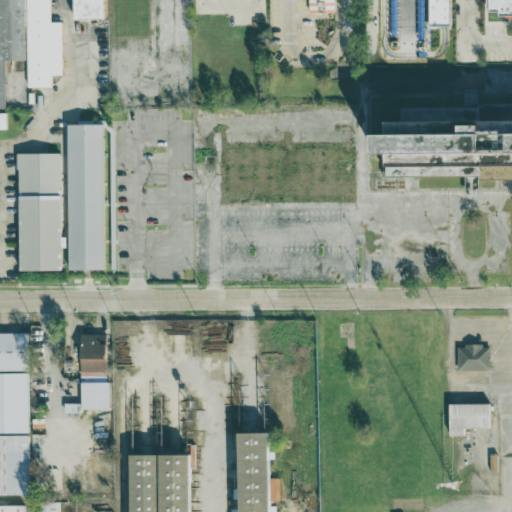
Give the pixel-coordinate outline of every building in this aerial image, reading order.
[(26,62),(25,0),(0,0),(0,109),(5,110),(5,62),(26,62)] [(26,0),(27,89),(52,88),(52,76),(62,76),(61,22),(51,23),(50,0),(26,0)] [(105,0),(74,0),(75,21),(106,21),(105,0)] [(112,57),(110,0),(153,0),(155,56),(112,57)] [(307,0),(308,14),(335,13),(334,0),(307,0)] [(430,0),(430,27),(451,27),(451,0),(430,0)] [(511,0),(487,0),(487,12),(498,12),(498,17),(511,17),(511,0)] [(511,117),(399,119),(399,133),(374,134),(374,154),(384,154),(384,176),(511,173),(511,117)] [(68,124),(69,270),(105,269),(103,124),(68,124)] [(61,153),(18,153),(19,271),(62,271),(62,243),(61,153)] [(28,333),(0,333),(0,371),(28,371),(28,333)] [(110,410),(110,382),(107,382),(106,334),(81,334),(81,410),(110,410)] [(457,346),(458,371),(490,370),(490,345),(457,346)] [(0,433),(29,433),(28,372),(0,372),(0,433)] [(450,436),(466,435),(466,428),(490,428),(490,403),(450,404),(450,436)] [(241,511),(240,434),(268,433),(269,511),(241,511)] [(0,435),(0,495),(30,495),(28,434),(0,435)] [(130,511),(130,456),(189,455),(189,511),(130,511)]
